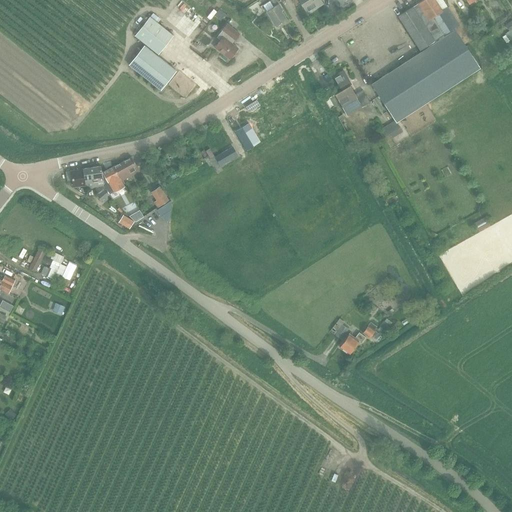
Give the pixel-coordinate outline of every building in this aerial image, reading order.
[(275,25),(286,19),(280,10),(282,9),(276,0),(269,0),(273,5),(265,10),(275,25)] [(323,3),(320,0),(299,0),(308,13),(323,3)] [(420,50),(440,37),(460,25),(448,7),(442,11),(434,0),(423,0),(398,16),(420,50)] [(199,30),(209,10),(202,6),(192,27),(199,30)] [(230,6),(225,10),(229,15),(234,11),(230,6)] [(173,36),(150,17),(135,36),(158,54),(173,36)] [(231,44),(239,34),(227,24),(216,37),(221,41),(215,48),(229,59),(237,48),(231,44)] [(395,123),(480,68),(455,30),(419,54),(419,53),(370,85),(395,123)] [(176,71),(144,46),(129,65),(161,91),(176,71)] [(344,70),(333,76),(332,77),(339,88),(341,86),(342,89),(335,93),(344,110),(359,102),(362,107),(370,103),(363,90),(356,94),(351,85),(349,86),(348,82),(350,81),(344,70)] [(282,96),(263,107),(271,121),(283,113),(287,119),(293,116),(289,109),(298,104),(292,93),(284,98),(282,96)] [(246,106),(246,107),(249,111),(260,105),(257,99),(246,106)] [(249,123),(236,131),(247,150),(261,141),(249,123)] [(399,126),(388,133),(387,131),(381,134),(386,142),(402,132),(399,126)] [(233,147),(214,157),(220,166),(238,156),(233,147)] [(131,157),(113,166),(119,176),(122,181),(131,176),(129,171),(136,167),(131,157)] [(101,166),(83,169),(85,185),(86,189),(94,187),(98,195),(97,196),(101,201),(106,197),(104,184),(103,172),(102,172),(101,166)] [(113,166),(103,172),(104,184),(106,197),(109,195),(124,186),(121,182),(122,181),(119,176),(113,166)] [(73,187),(85,185),(83,169),(82,169),(65,172),(67,181),(67,182),(72,181),(73,187)] [(159,187),(151,192),(160,206),(168,200),(159,187)] [(146,199),(138,202),(146,218),(153,214),(146,199)] [(171,201),(157,210),(165,222),(169,220),(171,201)] [(139,210),(129,216),(135,222),(143,217),(139,210)] [(129,219),(125,226),(129,229),(134,222),(129,219)] [(40,262),(45,264),(54,248),(49,245),(40,262)] [(30,256),(34,258),(38,249),(34,247),(30,256)] [(69,263),(71,255),(55,251),(53,259),(69,263)] [(37,254),(30,268),(35,270),(41,256),(37,254)] [(53,261),(50,266),(57,270),(60,264),(53,261)] [(50,270),(45,267),(41,274),(47,276),(50,270)] [(0,289),(9,293),(15,281),(5,276),(2,281),(0,280),(0,289)] [(13,295),(10,299),(19,305),(22,300),(13,295)] [(73,310),(75,302),(65,299),(63,308),(73,310)] [(2,300),(0,304),(0,307),(10,312),(13,306),(2,300)] [(379,320),(372,328),(379,334),(386,326),(379,320)] [(341,339),(348,329),(342,324),(334,334),(341,339)] [(376,340),(380,335),(367,325),(362,332),(370,338),(371,336),(376,340)] [(361,343),(366,337),(359,332),(354,338),(349,334),(339,347),(349,354),(358,341),(361,343)]
